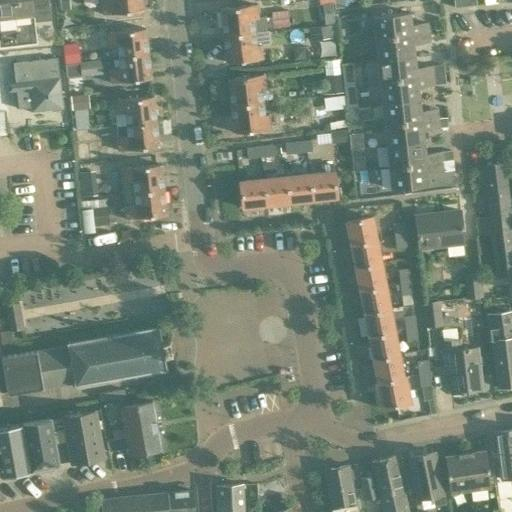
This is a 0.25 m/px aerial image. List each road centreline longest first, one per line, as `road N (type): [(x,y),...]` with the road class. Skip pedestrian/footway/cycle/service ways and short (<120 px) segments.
road 1 (residential): [(309,417),(314,388),(291,264),(205,275),(175,0)]
road 2 (residential): [(309,417),(360,446),(511,415)]
road 3 (residential): [(7,511),(205,465)]
